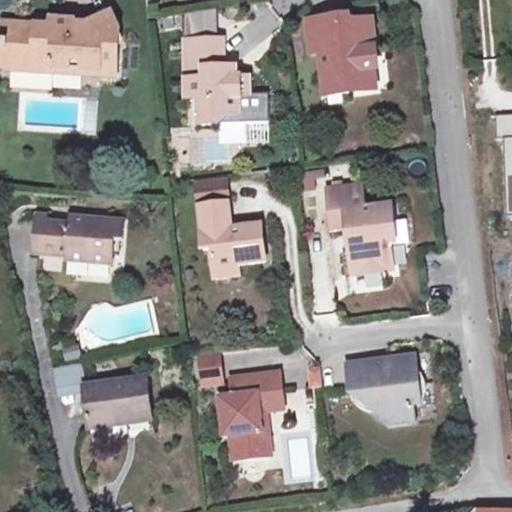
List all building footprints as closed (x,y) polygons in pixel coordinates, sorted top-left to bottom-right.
[(182,12),(184,33),(218,30),(216,9),(182,12)] [(118,69),(120,48),(116,41),(122,37),(111,15),(86,28),(75,27),(75,23),(51,22),(51,29),(28,27),(27,34),(5,33),(3,60),(13,61),(12,72),(36,74),(37,63),(54,64),(53,75),(84,77),(85,71),(102,72),(102,67),(118,69)] [(374,90),(370,52),(375,51),(371,21),(347,24),(348,31),(341,32),(340,19),(308,23),(312,54),(320,53),(324,83),(341,82),(342,94),(374,90)] [(27,34),(28,27),(5,25),(5,33),(27,34)] [(235,79),(235,68),(227,69),(219,69),(219,41),(186,41),(187,99),(199,99),(200,125),(219,125),(229,114),(240,114),(239,98),(249,98),(249,79),(235,79)] [(227,69),(226,41),(219,41),(219,69),(227,69)] [(12,72),(13,61),(3,60),(2,71),(12,72)] [(53,75),(54,64),(37,63),(36,74),(53,75)] [(117,80),(118,69),(102,67),(102,72),(85,71),(84,77),(117,80)] [(342,94),(341,82),(324,83),(326,96),(342,94)] [(250,114),(249,98),(239,98),(240,114),(250,114)] [(192,140),(192,161),(231,161),(231,140),(192,140)] [(197,183),(198,190),(228,187),(227,180),(197,183)] [(394,272),(389,225),(395,224),(393,206),(366,209),(363,185),(329,189),(334,231),(349,229),(349,235),(357,234),(358,248),(351,249),(354,276),(394,272)] [(265,244),(263,226),(233,229),(228,187),(198,190),(205,251),(213,250),(216,279),(241,276),(240,266),(261,264),(259,245),(265,244)] [(49,225),(50,214),(37,213),(36,223),(42,224),(49,225)] [(114,266),(116,242),(124,243),(126,224),(102,222),(101,228),(94,227),(95,221),(72,219),(72,227),(49,225),(42,224),(40,254),(69,257),(68,262),(114,266)] [(358,248),(357,234),(349,235),(351,249),(358,248)] [(83,359),(80,346),(64,350),(67,362),(83,359)] [(204,356),(207,385),(224,384),(221,354),(204,356)] [(422,404),(416,357),(349,365),(352,395),(391,425),(415,422),(413,405),(422,404)] [(61,389),(83,385),(80,364),(58,368),(61,389)] [(264,433),(262,414),(277,412),(275,395),(284,394),(282,375),(243,379),(245,397),(234,398),(222,400),(226,437),(232,437),(235,461),(273,457),(270,432),(264,433)] [(245,397),(243,379),(232,381),(234,398),(245,397)] [(154,414),(149,380),(86,389),(85,389),(90,430),(93,430),(123,425),(122,419),(129,418),(154,414)] [(286,411),(284,394),(275,395),(277,412),(286,411)] [(131,434),(129,418),(122,419),(123,425),(93,430),(95,444),(125,441),(131,434)]
